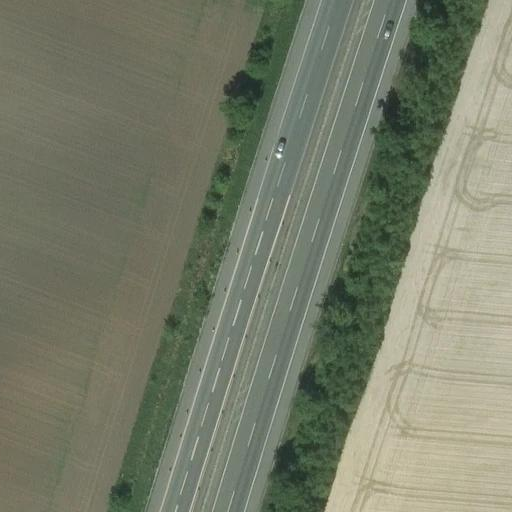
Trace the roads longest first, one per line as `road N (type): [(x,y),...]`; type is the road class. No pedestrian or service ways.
road 1 (motorway): [(226,511),(389,0)]
road 2 (motorway): [(343,0),(180,511)]
